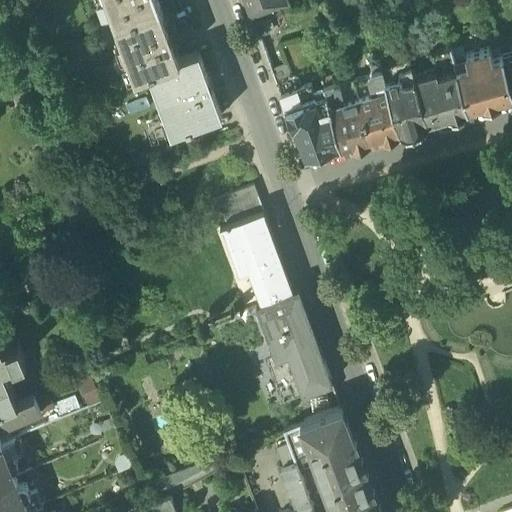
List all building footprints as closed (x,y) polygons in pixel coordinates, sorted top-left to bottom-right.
[(107,0),(116,22),(160,6),(157,0),(107,0)] [(247,0),(251,10),(279,0),(247,0)] [(385,0),(389,12),(397,10),(394,2),(393,0),(385,0)] [(404,0),(403,0),(394,2),(397,10),(407,7),(404,0)] [(135,75),(154,68),(179,59),(160,6),(116,22),(135,75)] [(254,21),(260,36),(276,32),(271,16),(254,21)] [(429,119),(469,108),(457,65),(451,44),(431,50),(435,66),(415,71),(429,119)] [(380,58),(380,60),(382,65),(410,56),(407,45),(394,49),(395,53),(380,58)] [(469,108),(511,94),(511,82),(504,54),(503,52),(493,55),(490,45),(466,53),(469,62),(457,65),(469,108)] [(413,67),(415,71),(435,66),(431,50),(418,53),(421,65),(413,67)] [(198,51),(179,59),(154,68),(177,132),(182,130),(187,128),(188,129),(191,128),(191,127),(212,119),(222,115),(198,51)] [(400,128),(429,119),(415,71),(413,67),(410,56),(382,65),(382,66),(400,128)] [(382,66),(382,65),(380,60),(370,63),(372,69),(382,66)] [(372,137),(400,128),(382,66),(372,69),(368,74),(354,79),(372,137)] [(323,77),(324,83),(334,80),(333,74),(323,77)] [(297,75),(293,75),(277,81),(282,94),(302,86),(299,78),(297,75)] [(343,145),(372,137),(354,79),(340,82),(334,80),(324,83),(325,84),(327,93),(343,145)] [(305,157),(343,145),(327,93),(317,96),(314,88),(312,82),(302,86),(282,94),(305,157)] [(325,84),(314,88),(317,96),(327,93),(325,84)] [(182,130),(187,142),(217,131),(212,119),(191,127),(191,128),(188,129),(187,128),(182,130)] [(216,212),(222,210),(221,209),(259,195),(254,182),(211,198),(216,212)] [(264,209),(259,195),(221,209),(222,210),(226,223),(264,209)] [(250,267),(263,302),(293,290),(264,210),(265,210),(264,209),(226,223),(220,225),(221,227),(222,226),(239,271),(250,267)] [(299,288),(293,290),(263,302),(258,304),(275,351),(271,352),(287,397),(333,380),(299,288)] [(0,409),(20,402),(9,375),(5,377),(0,365),(0,362),(3,361),(7,359),(10,364),(27,357),(20,340),(18,341),(3,347),(0,338),(0,409)] [(0,365),(5,377),(9,375),(5,366),(10,364),(7,359),(3,361),(0,362),(0,365)] [(106,399),(94,371),(78,378),(90,406),(106,399)] [(36,395),(42,410),(43,412),(57,406),(50,389),(36,395)] [(36,395),(20,402),(0,409),(0,421),(1,421),(2,423),(5,425),(42,410),(36,395)] [(316,511),(381,511),(343,406),(314,417),(286,428),(290,439),(297,459),(316,511)] [(113,415),(100,420),(107,437),(120,432),(113,415)] [(16,436),(3,441),(0,442),(0,481),(17,474),(13,466),(17,465),(19,461),(16,453),(21,450),(24,444),(22,438),(16,436)] [(277,444),(284,464),(297,459),(290,439),(277,444)] [(143,489),(149,503),(172,493),(173,495),(228,463),(232,461),(233,464),(240,461),(235,448),(142,486),(143,489)] [(127,450),(118,454),(115,461),(120,471),(134,465),(127,450)] [(301,504),(303,511),(316,511),(297,459),(284,464),(282,465),(297,505),(301,504)] [(232,461),(228,463),(234,478),(245,474),(240,461),(233,464),(232,461)] [(143,489),(142,486),(136,471),(118,479),(125,496),(143,489)] [(21,484),(17,474),(0,481),(0,511),(20,511),(31,508),(44,502),(38,488),(31,491),(28,484),(23,483),(21,484)] [(178,511),(173,495),(172,493),(149,503),(153,511),(178,511)]
